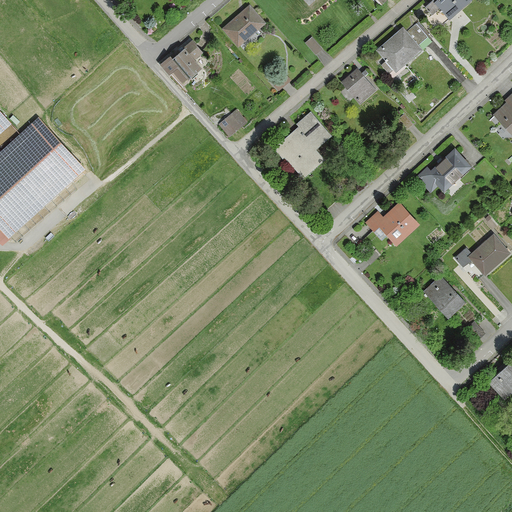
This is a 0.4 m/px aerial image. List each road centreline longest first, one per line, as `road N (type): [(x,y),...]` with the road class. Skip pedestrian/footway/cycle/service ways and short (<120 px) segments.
road 1 (track): [(0,285),(207,485)]
road 2 (residential): [(511,327),(449,386),(318,243)]
road 3 (residential): [(318,243),(511,65)]
road 4 (residential): [(233,151),(412,0)]
road 5 (residential): [(233,151),(149,58)]
road 6 (residential): [(318,243),(233,151)]
